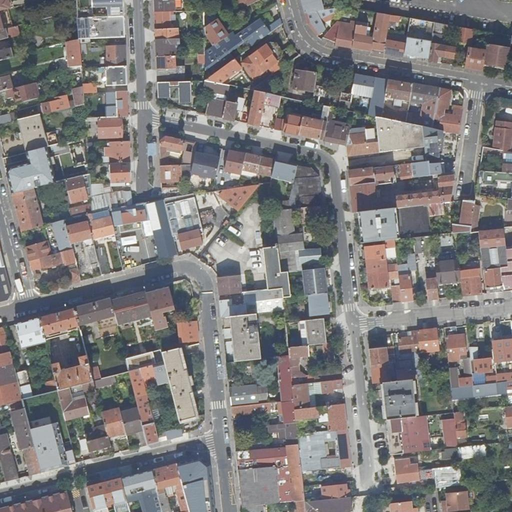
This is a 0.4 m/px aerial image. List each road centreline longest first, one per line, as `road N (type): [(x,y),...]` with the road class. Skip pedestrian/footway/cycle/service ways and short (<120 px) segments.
road 1 (residential): [(143,116),(329,163),(351,324)]
road 2 (residential): [(27,306),(177,268),(198,272),(221,440)]
road 3 (residential): [(221,440),(0,494)]
road 4 (unclassified): [(481,81),(312,49),(288,0)]
road 5 (residential): [(351,324),(511,306)]
road 6 (residential): [(351,324),(368,479)]
